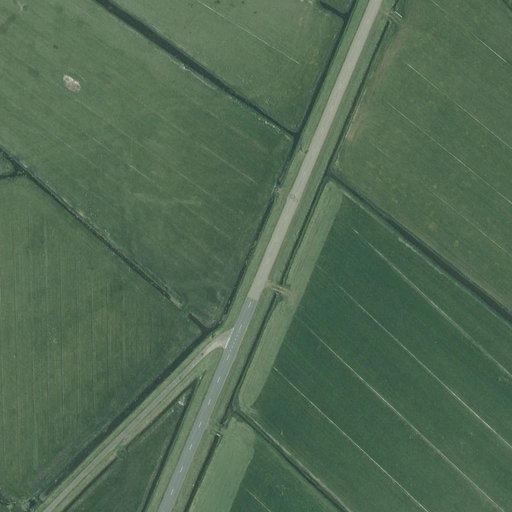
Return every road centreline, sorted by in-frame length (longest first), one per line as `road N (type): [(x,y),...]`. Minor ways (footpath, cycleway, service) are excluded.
road 1 (secondary): [(237,334),(376,0)]
road 2 (unclassified): [(47,511),(211,344),(237,334)]
road 3 (secondary): [(164,511),(237,334)]
